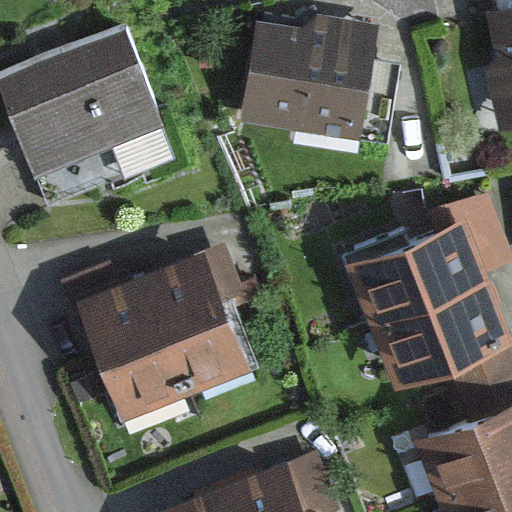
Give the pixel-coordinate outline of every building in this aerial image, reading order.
[(498,125),(511,121),(511,0),(495,0),(496,1),(487,3),(497,48),(484,64),(498,125)] [(375,18),(319,10),(309,21),(260,13),(244,114),(360,133),(361,125),(386,129),(397,60),(369,55),(375,18)] [(53,49),(0,69),(0,86),(46,202),(177,150),(125,20),(53,49)] [(511,259),(511,248),(488,185),(430,201),(436,217),(348,251),(398,380),(447,361),(456,384),(511,362),(511,349),(507,336),(511,333),(511,319),(492,267),(511,259)] [(80,291),(121,407),(252,358),(228,296),(241,291),(222,238),(166,259),(123,275),(80,291)] [(467,410),(418,429),(448,511),(511,511),(511,362),(456,384),(467,410)] [(163,506),(165,511),(296,511),(276,461),(163,506)]
